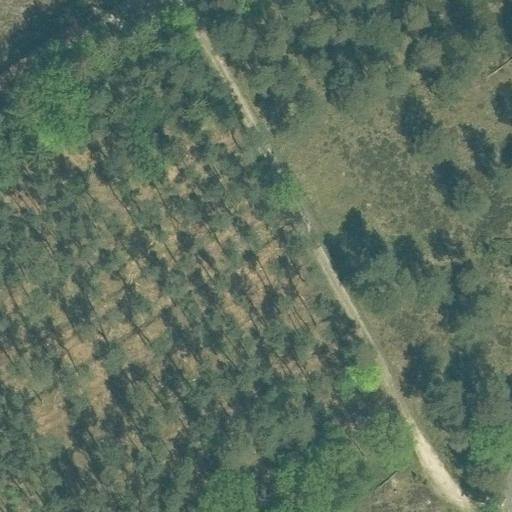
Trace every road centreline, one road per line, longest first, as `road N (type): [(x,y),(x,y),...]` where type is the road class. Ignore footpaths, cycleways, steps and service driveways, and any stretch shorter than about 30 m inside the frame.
road 1 (track): [(459,500),(187,0)]
road 2 (track): [(0,108),(153,0)]
